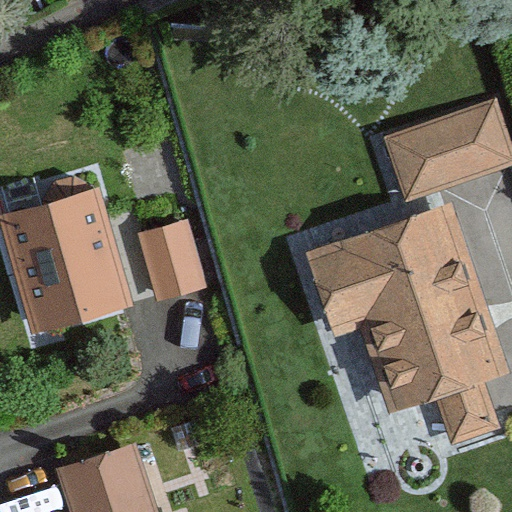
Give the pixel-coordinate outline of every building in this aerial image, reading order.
[(409,197),(511,163),(511,140),(497,94),(387,129),(409,197)] [(99,187),(0,213),(0,219),(30,331),(130,305),(99,187)] [(450,189),(313,229),(325,268),(289,278),(311,354),(362,339),(385,419),(507,384),(450,189)] [(189,222),(141,236),(161,302),(209,288),(189,222)] [(161,511),(138,443),(59,472),(70,511),(161,511)]
